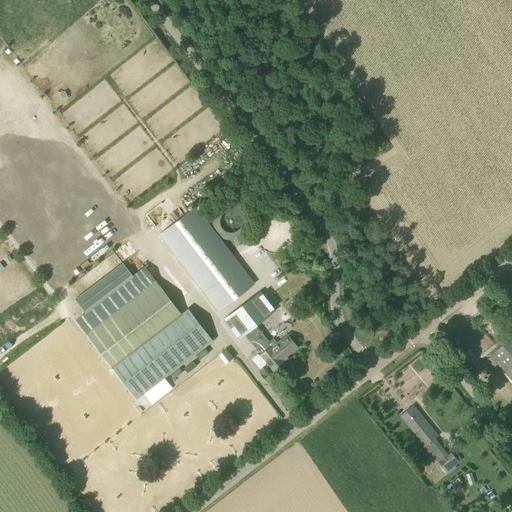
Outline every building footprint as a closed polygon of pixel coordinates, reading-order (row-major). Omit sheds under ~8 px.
[(160,234),(219,311),(254,284),(195,207),(160,234)] [(45,245),(29,259),(32,263),(49,249),(45,245)] [(86,312),(134,275),(124,262),(76,298),(86,312)] [(85,333),(136,400),(141,396),(146,392),(151,388),(165,378),(171,373),(213,341),(189,309),(182,314),(155,279),(85,333)] [(255,327),(275,311),(273,309),(274,308),(262,293),(262,294),(260,292),(225,319),(226,321),(225,322),(237,337),(238,336),(240,338),(245,334),(255,327)] [(260,369),(266,364),(267,365),(269,364),(274,371),(284,362),(283,359),(290,353),(298,347),(293,341),(288,335),(277,344),(272,348),(268,343),(255,327),(245,334),(261,354),(253,361),(260,369)] [(511,379),(511,336),(490,355),(511,379)] [(427,386),(435,378),(416,358),(396,376),(409,391),(415,386),(411,382),(408,385),(405,382),(410,378),(415,383),(420,378),(427,386)] [(448,455),(435,439),(438,436),(415,408),(412,405),(409,408),(400,416),(446,472),(459,462),(451,453),(448,455)] [(446,486),(450,491),(462,483),(458,478),(446,486)]
